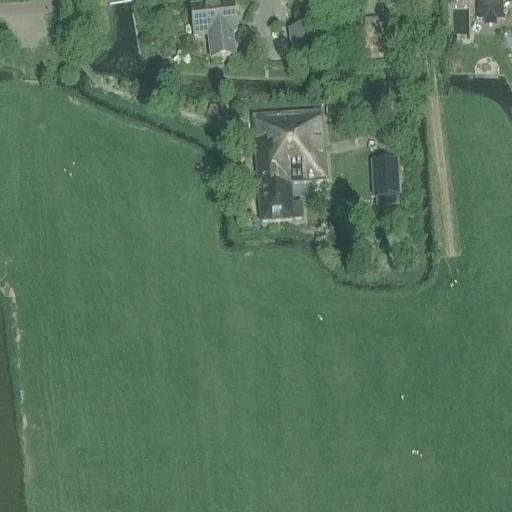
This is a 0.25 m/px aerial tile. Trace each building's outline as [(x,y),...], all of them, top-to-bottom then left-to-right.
[(232,35),(236,34),(232,3),(191,9),(194,39),(208,38),(210,61),(235,58),(232,35)] [(502,3),(478,3),(478,22),(484,22),(484,27),(496,27),(496,22),(502,22),(502,3)] [(468,42),(467,9),(441,10),(442,43),(468,42)] [(293,63),(317,60),(313,29),(289,32),(293,63)] [(290,185),(326,183),(321,114),(253,119),(260,218),(241,219),(242,235),(261,234),(261,224),(292,222),(290,185)]
